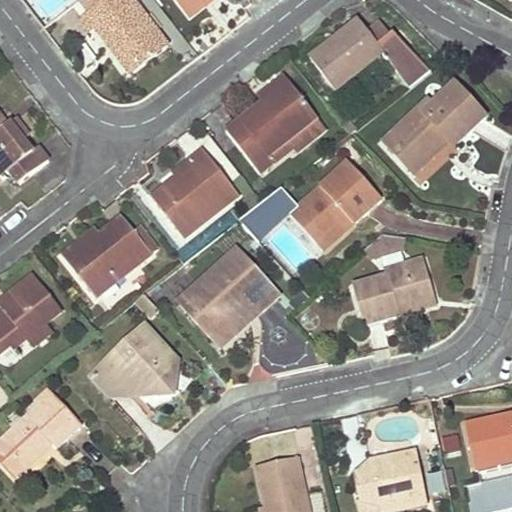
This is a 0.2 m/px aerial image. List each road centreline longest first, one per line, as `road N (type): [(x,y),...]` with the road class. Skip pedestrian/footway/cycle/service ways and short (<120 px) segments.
road 1 (residential): [(511,226),(495,311),(465,353),(427,372),(240,415),(190,464),(183,511)]
road 2 (residential): [(125,126),(161,113),(305,0)]
road 3 (residential): [(0,3),(84,112),(125,126)]
road 4 (residential): [(125,126),(104,171),(0,251)]
